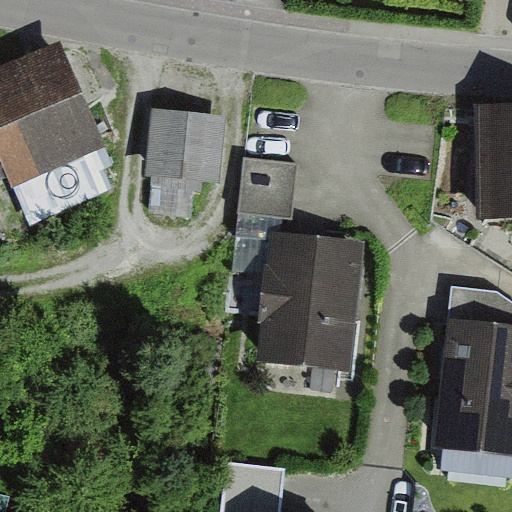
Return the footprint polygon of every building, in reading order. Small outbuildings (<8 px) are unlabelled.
[(0,192),(88,158),(44,55),(0,67),(0,192)] [(511,116),(479,114),(473,220),(511,222),(511,116)] [(227,123),(152,116),(145,187),(221,194),(227,123)] [(245,164),(238,222),(294,228),(300,169),(245,164)] [(259,374),(352,384),(366,254),(274,244),(259,374)] [(453,288),(449,319),(511,325),(511,302),(499,293),(453,288)] [(436,449),(511,457),(511,325),(449,319),(436,449)]
